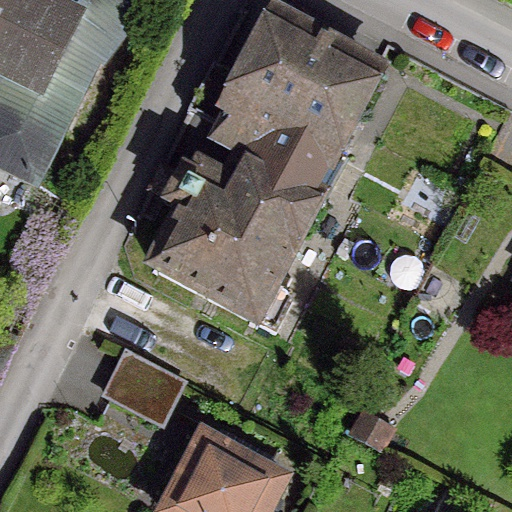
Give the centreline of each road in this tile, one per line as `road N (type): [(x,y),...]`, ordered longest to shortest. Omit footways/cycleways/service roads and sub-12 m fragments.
road 1 (residential): [(227,0),(0,450)]
road 2 (residential): [(511,62),(394,0)]
